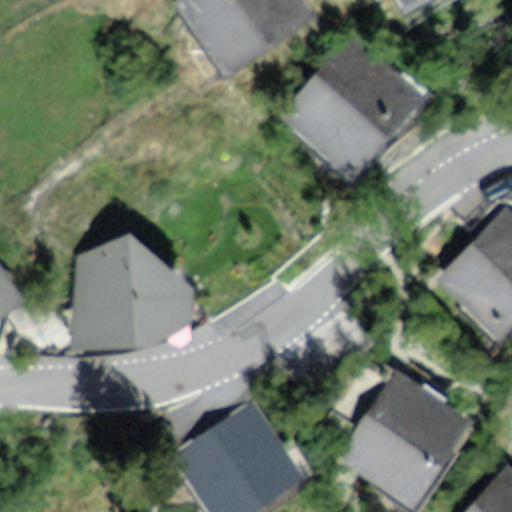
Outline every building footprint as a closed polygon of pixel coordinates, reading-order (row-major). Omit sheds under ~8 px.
[(311,0),(198,0),(182,12),(238,89),(329,23),(311,0)] [(406,0),(422,23),(456,0),(406,0)] [(369,44),(296,126),(361,184),(435,101),(369,44)] [(511,218),(446,302),(509,351),(511,346),(511,218)] [(129,243),(85,261),(81,345),(161,339),(190,317),(189,290),(129,243)] [(0,280),(0,313),(15,302),(0,280)] [(399,389),(350,486),(401,511),(448,511),(488,434),(399,389)] [(190,455),(231,511),(283,511),(323,484),(264,402),(190,455)]
